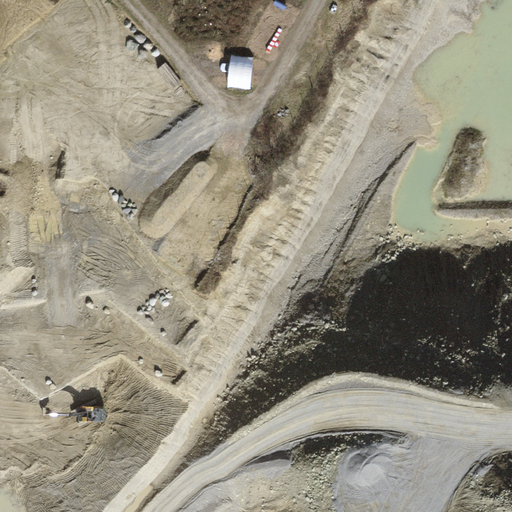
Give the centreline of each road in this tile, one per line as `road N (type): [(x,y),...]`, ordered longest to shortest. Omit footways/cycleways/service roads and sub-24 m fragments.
road 1 (track): [(0,482),(97,371),(311,0)]
road 2 (track): [(133,0),(191,62),(239,134)]
